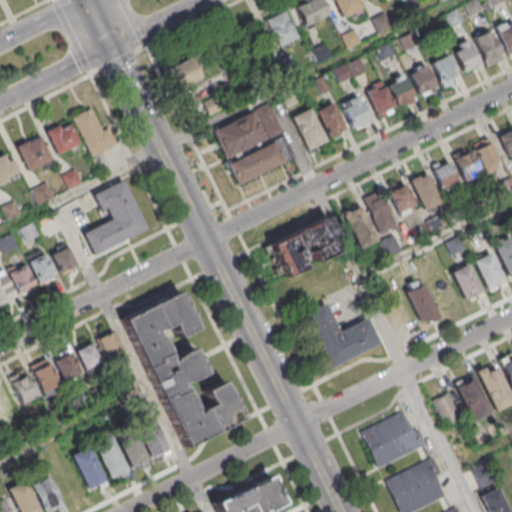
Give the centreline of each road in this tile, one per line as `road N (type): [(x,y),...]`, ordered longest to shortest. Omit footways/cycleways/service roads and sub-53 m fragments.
road 1 (residential): [(0,346),(511,85)]
road 2 (tertiary): [(341,511),(110,48)]
road 3 (residential): [(511,316),(296,424)]
road 4 (tertiary): [(0,104),(205,0)]
road 5 (residential): [(296,424),(125,511)]
